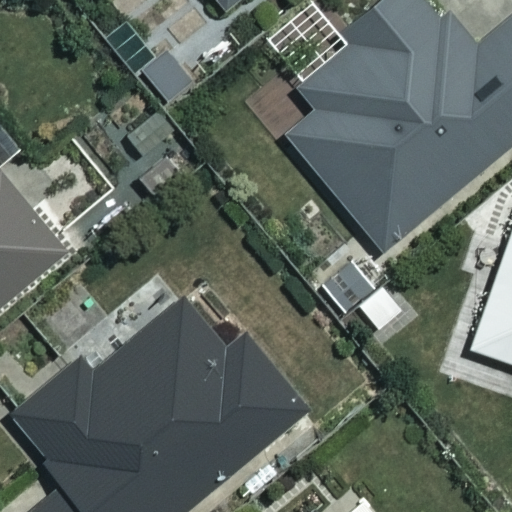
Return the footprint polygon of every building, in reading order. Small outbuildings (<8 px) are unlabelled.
[(511,11),(471,46),(432,0),(376,0),(342,29),(353,41),(297,87),(313,106),(280,133),(380,253),(511,143),(511,11)] [(0,299),(60,248),(0,176),(0,160),(18,145),(0,122),(0,299)] [(511,208),(499,241),(507,244),(468,344),(511,361),(511,208)] [(219,344),(181,298),(90,373),(77,357),(7,414),(64,483),(28,511),(179,511),(302,411),(235,330),(219,344)] [(377,511),(359,492),(336,511),(377,511)] [(312,511),(304,503),(293,511),(312,511)]
